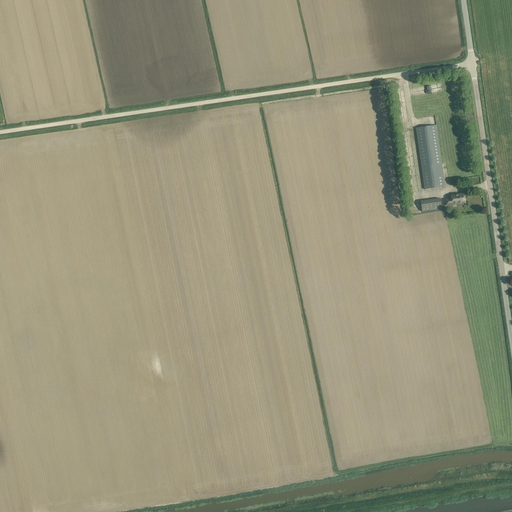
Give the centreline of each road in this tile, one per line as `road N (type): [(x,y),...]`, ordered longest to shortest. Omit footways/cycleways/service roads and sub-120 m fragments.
road 1 (unclassified): [(0,132),(472,64)]
road 2 (tertiary): [(511,342),(472,64)]
